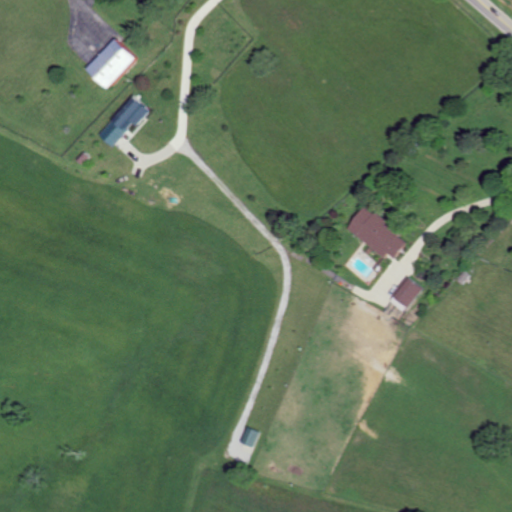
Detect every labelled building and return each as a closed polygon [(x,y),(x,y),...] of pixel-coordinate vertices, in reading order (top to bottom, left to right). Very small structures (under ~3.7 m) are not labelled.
[(138,59),(117,40),(89,70),(109,89),(138,59)] [(151,111),(136,97),(101,135),(114,147),(135,124),(138,126),(151,111)] [(385,258),(388,253),(395,258),(409,240),(364,207),(347,230),(385,258)] [(391,302),(405,312),(423,288),(410,278),(391,302)] [(260,432),(248,427),(241,442),(253,448),(260,432)]
